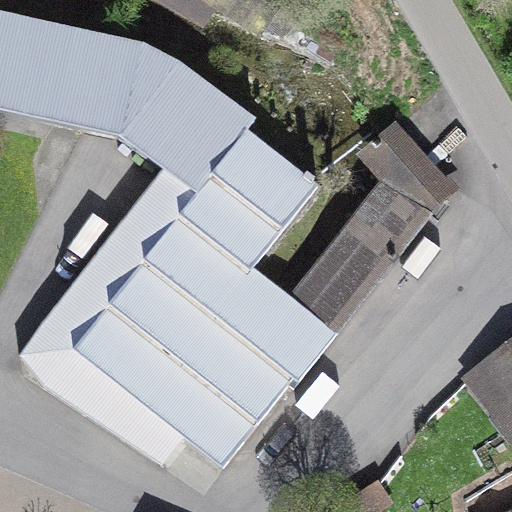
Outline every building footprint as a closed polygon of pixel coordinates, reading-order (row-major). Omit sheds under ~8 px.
[(172,0),(130,0),(190,42),(204,22),(172,0)] [(284,0),(177,0),(248,51),(284,0)] [(125,53),(0,27),(0,127),(103,152),(178,208),(245,130),(125,53)] [(444,193),(387,133),(370,150),(427,209),(444,193)] [(237,154),(65,363),(216,487),(328,350),(246,282),(305,211),(237,154)] [(370,189),(281,305),(335,347),(424,230),(370,189)] [(511,426),(511,342),(471,375),(511,426)]
